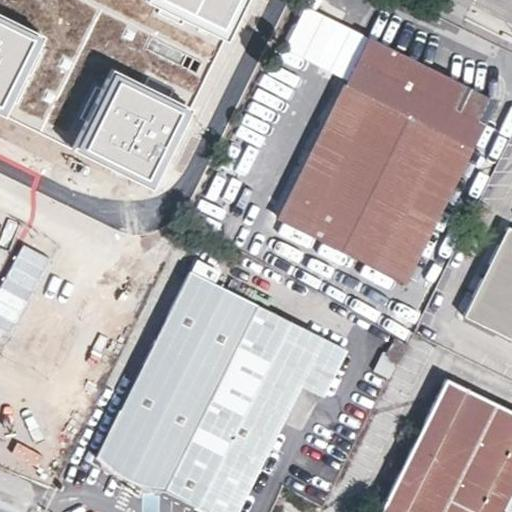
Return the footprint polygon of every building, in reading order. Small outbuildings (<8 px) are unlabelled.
[(0,0),(0,114),(147,186),(238,0),(0,0)] [(283,47),(346,79),(368,35),(305,4),(283,47)] [(368,35),(346,79),(277,218),(403,282),(495,100),(368,35)] [(511,227),(509,226),(465,315),(511,338),(511,227)] [(346,349),(257,304),(190,271),(189,273),(97,458),(96,460),(116,477),(138,488),(163,493),(201,511),(237,511),(300,385),(323,396),(324,394),(345,350),(346,349)] [(390,374),(406,344),(396,339),(390,350),(386,348),(376,367),(390,374)] [(408,460),(381,511),(504,511),(506,508),(511,496),(511,410),(447,378),(408,460)]
